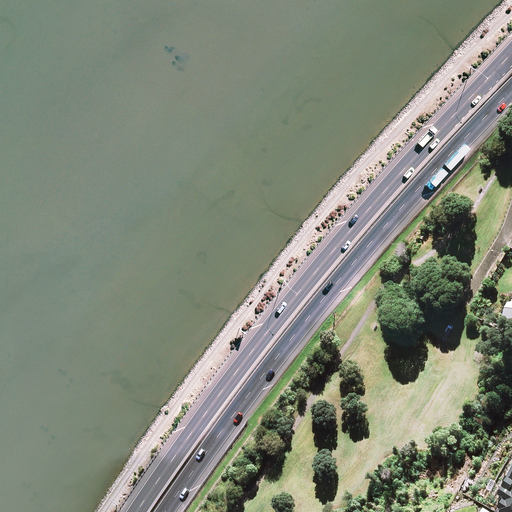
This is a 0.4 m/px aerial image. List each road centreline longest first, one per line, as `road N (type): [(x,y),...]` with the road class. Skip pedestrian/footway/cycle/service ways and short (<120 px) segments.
road 1 (trunk): [(137,511),(318,267),(511,53)]
road 2 (trunk): [(511,89),(324,297),(164,511)]
